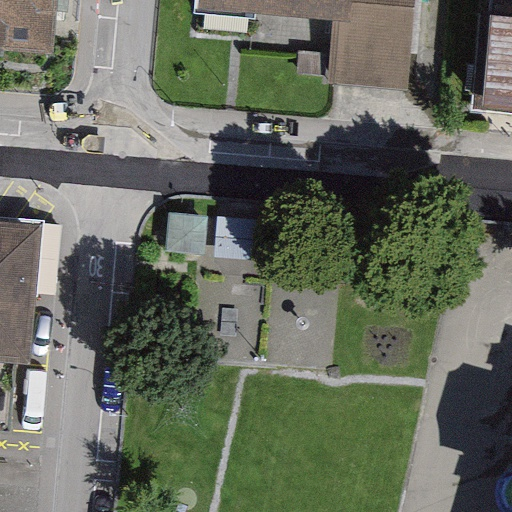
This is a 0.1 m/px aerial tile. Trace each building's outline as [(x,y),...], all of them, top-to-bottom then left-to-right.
[(51,0),(0,0),(0,47),(48,51),(51,0)] [(200,0),(200,7),(346,14),(343,83),(417,86),(421,0),(200,0)] [(511,0),(486,0),(477,105),(511,108),(511,0)] [(24,225),(0,223),(0,428),(10,430),(24,225)] [(344,360),(344,286),(200,285),(199,360),(344,360)] [(511,511),(511,464),(498,511),(511,511)]
